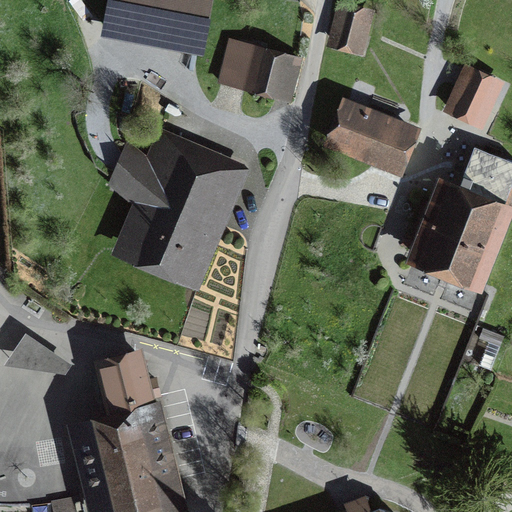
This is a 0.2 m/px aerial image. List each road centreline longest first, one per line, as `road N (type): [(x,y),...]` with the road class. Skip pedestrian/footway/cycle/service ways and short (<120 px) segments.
road 1 (unclassified): [(199,511),(243,366),(260,228),(291,151)]
road 2 (track): [(291,151),(324,0)]
